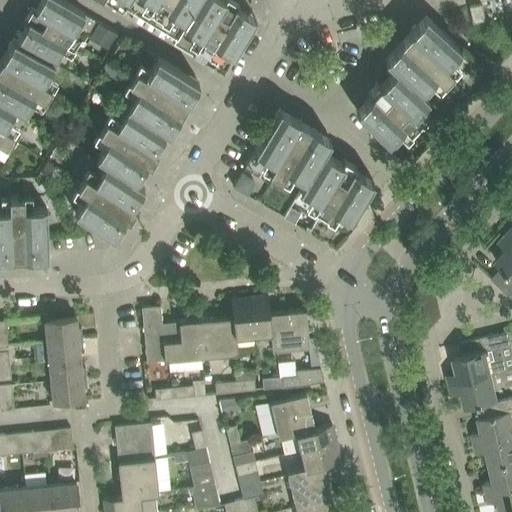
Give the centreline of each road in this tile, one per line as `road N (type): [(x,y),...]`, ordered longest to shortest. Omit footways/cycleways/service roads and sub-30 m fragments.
road 1 (residential): [(469,511),(434,350),(463,266),(511,207)]
road 2 (residential): [(92,511),(83,415),(119,411),(106,283)]
road 3 (tertiary): [(511,94),(378,238),(346,284)]
road 4 (tertiary): [(346,284),(349,337),(391,511)]
road 5 (residential): [(186,193),(298,9)]
road 6 (tertiary): [(428,511),(385,307)]
road 7 (tertiary): [(385,307),(408,265),(511,154)]
road 8 (residential): [(346,284),(186,193)]
road 9 (residential): [(106,283),(129,272),(186,193)]
